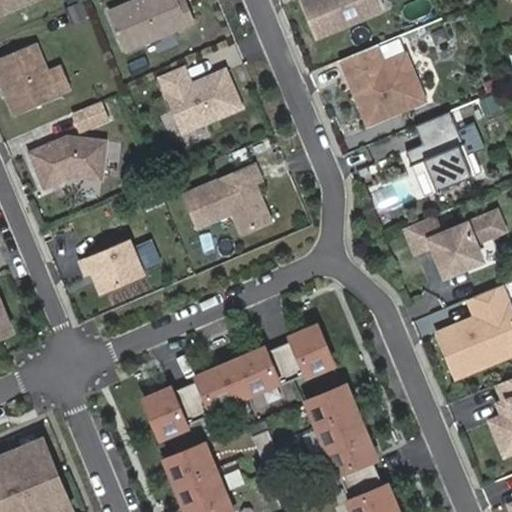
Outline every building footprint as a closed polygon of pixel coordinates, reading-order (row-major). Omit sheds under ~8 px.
[(0,0),(0,16),(38,0),(0,0)] [(197,22),(189,5),(182,8),(179,1),(178,0),(139,0),(111,12),(129,52),(197,22)] [(383,12),(377,0),(303,0),(302,1),(308,15),(318,39),(383,12)] [(60,98),(48,70),(37,44),(0,59),(0,79),(4,88),(16,116),(60,98)] [(426,101),(407,54),(385,63),(378,45),(343,59),(355,90),(370,124),(426,101)] [(72,93),(60,65),(48,70),(60,98),(72,93)] [(244,108),(227,69),(193,84),(185,65),(161,76),(185,133),(244,108)] [(86,131),(112,120),(104,100),(77,110),(86,131)] [(467,156),(462,145),(466,144),(452,112),(417,126),(425,145),(408,152),(414,166),(427,160),(440,191),(475,176),(467,156)] [(102,180),(108,143),(69,138),(30,154),(45,189),(75,177),(102,180)] [(440,191),(427,160),(414,166),(419,177),(425,174),(433,194),(440,191)] [(274,222),(258,183),(263,181),(256,165),(186,195),(200,228),(235,213),(244,234),(274,222)] [(477,242),(506,230),(498,212),(444,235),(436,216),(407,228),(418,253),(435,246),(447,277),(485,261),(477,242)] [(152,238),(141,243),(150,265),(161,260),(152,238)] [(146,276),(131,239),(80,261),(87,277),(94,274),(103,294),(146,276)] [(511,355),(511,306),(503,286),(470,299),(478,317),(440,333),(458,378),(511,355)] [(0,331),(1,334),(2,336),(14,330),(6,311),(0,313),(0,331)] [(334,367),(318,327),(305,332),(293,338),(294,340),(308,374),(309,377),(334,367)] [(308,374),(294,340),(281,346),(295,379),(308,374)] [(295,379),(281,346),(267,353),(281,384),(280,384),(281,386),(295,379)] [(281,384),(267,353),(266,349),(249,356),(233,363),(247,398),(280,384),(281,384)] [(247,398),(233,363),(212,372),(200,377),(201,381),(215,412),(247,398)] [(511,379),(499,385),(507,403),(510,402),(511,406),(511,410),(508,412),(509,415),(493,422),(507,456),(511,453),(511,379)] [(215,412),(201,381),(187,387),(202,420),(216,414),(215,412)] [(202,420),(187,387),(174,392),(188,426),(202,420)] [(320,429),(360,412),(354,399),(349,388),(309,405),(320,429)] [(188,426),(174,392),(173,389),(161,394),(148,400),(165,439),(189,428),(188,426)] [(364,424),(360,412),(320,429),(330,453),(369,436),(364,424)] [(283,461),(272,432),(264,435),(255,439),(261,453),(267,468),(276,464),(283,461)] [(374,449),(369,436),(330,453),(339,477),(340,477),(368,466),(379,461),(374,449)] [(0,511),(40,511),(50,508),(52,511),(62,511),(71,509),(56,473),(49,476),(41,456),(48,453),(41,437),(0,453),(0,511)] [(218,471),(208,447),(168,463),(172,473),(178,487),(218,471)] [(340,493),(373,479),(368,466),(340,477),(339,477),(334,479),(340,493)] [(228,495),(218,471),(178,487),(182,496),(188,511),(228,495)] [(351,504),(379,492),(373,479),(340,493),(346,507),(351,505),(351,504)] [(395,499),(390,487),(379,492),(351,504),(351,505),(353,511),(399,511),(400,511),(395,499)] [(235,511),(228,495),(188,511),(235,511)]
